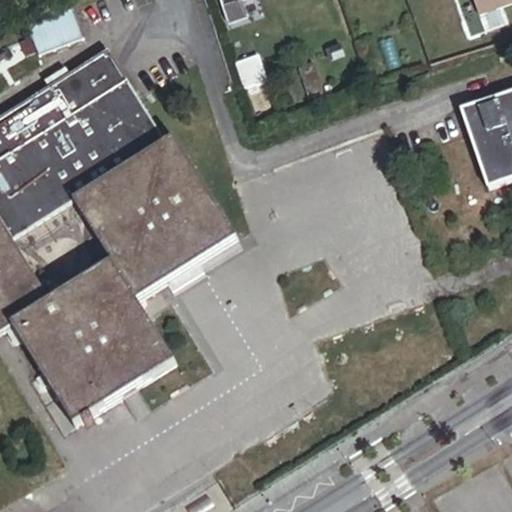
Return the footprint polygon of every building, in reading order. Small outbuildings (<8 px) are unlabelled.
[(217,0),(223,19),(243,13),(239,0),(217,0)] [(475,0),(480,14),(499,7),(496,0),(475,0)] [(39,57),(83,40),(71,11),(27,29),(39,57)] [(228,35),(248,29),(243,13),(223,19),(228,35)] [(134,306),(236,243),(171,137),(158,145),(103,56),(0,119),(0,326),(1,326),(65,429),(170,364),(134,306)] [(243,101),(258,97),(252,73),(236,78),(243,101)] [(309,108),(322,105),(314,75),(301,79),(309,108)] [(481,200),(511,188),(511,107),(455,127),(481,200)] [(33,511),(53,511),(48,503),(33,511)]
